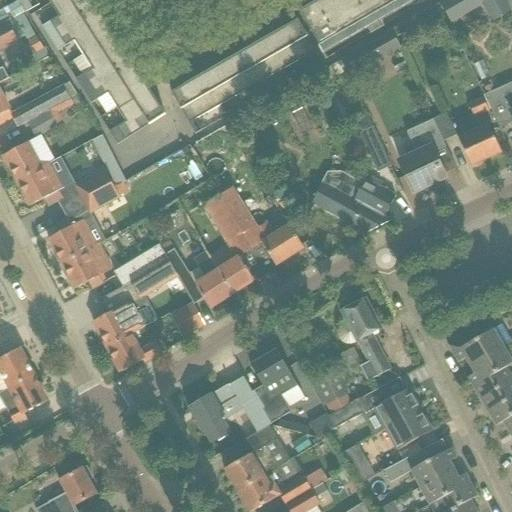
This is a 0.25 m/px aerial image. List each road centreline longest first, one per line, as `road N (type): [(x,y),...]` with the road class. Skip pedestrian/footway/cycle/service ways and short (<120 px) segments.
road 1 (residential): [(101,414),(384,257)]
road 2 (residential): [(511,500),(384,257)]
road 3 (unclassified): [(101,414),(0,222)]
road 4 (residential): [(271,0),(173,54),(137,0)]
road 5 (residential): [(384,257),(511,195)]
